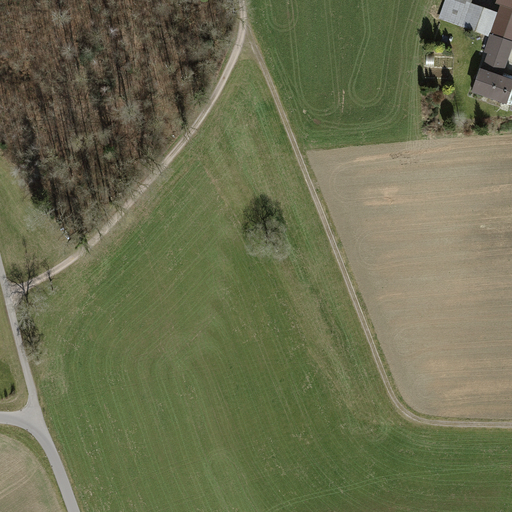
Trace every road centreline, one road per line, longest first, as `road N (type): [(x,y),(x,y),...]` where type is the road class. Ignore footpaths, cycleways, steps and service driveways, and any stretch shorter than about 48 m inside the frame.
road 1 (track): [(241,24),(386,386),(409,417),(511,427)]
road 2 (track): [(237,0),(234,56),(200,119),(144,188),(65,262),(6,299)]
road 3 (residential): [(31,424),(33,396),(0,271)]
